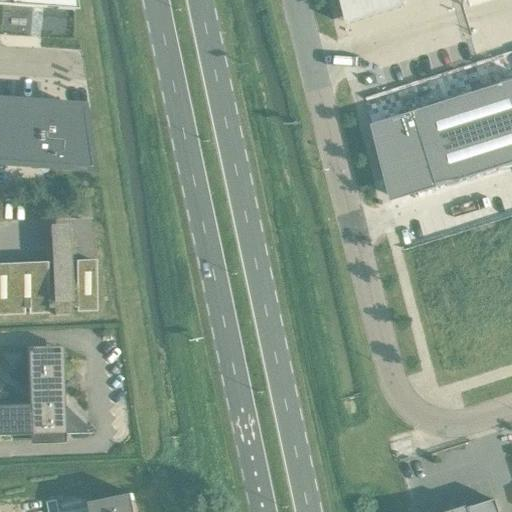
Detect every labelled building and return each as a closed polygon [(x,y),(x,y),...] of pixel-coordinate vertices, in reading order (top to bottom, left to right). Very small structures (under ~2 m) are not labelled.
[(0,0),(0,5),(73,10),(71,0),(0,0)] [(339,0),(346,26),(406,7),(403,0),(339,0)] [(511,80),(374,124),(393,198),(412,192),(416,191),(417,194),(438,187),(437,185),(446,183),(455,182),(511,163),(511,80)] [(77,168),(79,108),(15,104),(11,163),(15,163),(77,168)] [(94,261),(75,262),(74,238),(68,238),(68,225),(49,225),(49,238),(44,238),(45,264),(15,265),(0,265),(0,313),(15,313),(55,311),(55,315),(71,314),(71,310),(96,309),(94,261)] [(511,269),(502,237),(407,266),(438,387),(493,370),(478,322),(511,310),(511,269)] [(0,435),(15,435),(92,433),(92,431),(63,404),(62,404),(60,347),(27,348),(28,405),(15,406),(0,406),(0,435)] [(388,444),(394,462),(416,455),(410,437),(388,444)] [(92,511),(135,511),(132,495),(91,504),(92,511)] [(498,511),(495,501),(468,509),(467,506),(464,507),(465,509),(456,511),(498,511)]
